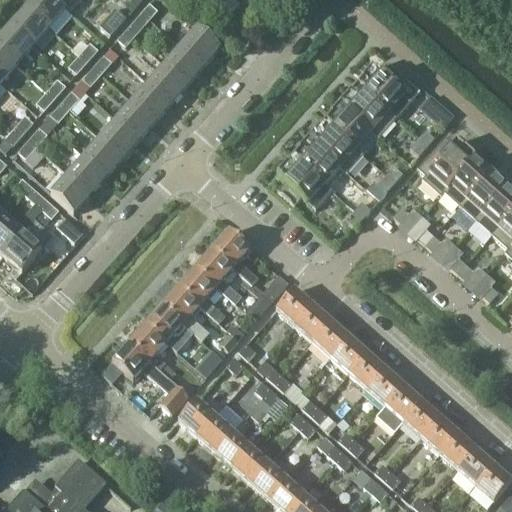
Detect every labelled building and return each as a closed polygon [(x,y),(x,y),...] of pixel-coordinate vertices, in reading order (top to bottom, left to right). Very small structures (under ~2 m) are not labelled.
[(37,0),(27,12),(50,32),(67,14),(50,0),(37,0)] [(50,0),(67,14),(70,17),(84,0),(50,0)] [(135,11),(144,0),(125,0),(124,2),(135,11)] [(159,14),(151,7),(142,18),(150,25),(159,14)] [(50,32),(27,12),(11,30),(34,50),(50,32)] [(99,31),(110,40),(125,22),(114,13),(99,31)] [(150,25),(142,18),(126,37),(134,44),(150,25)] [(220,53),(198,33),(190,27),(181,38),(188,44),(181,52),(204,72),(220,53)] [(34,50),(11,30),(0,42),(0,53),(17,69),(34,50)] [(134,44),(126,37),(120,44),(128,51),(134,44)] [(87,65),(97,54),(89,47),(80,58),(87,65)] [(204,72),(181,52),(165,70),(187,90),(204,72)] [(17,69),(0,53),(0,86),(1,87),(17,69)] [(87,65),(80,58),(68,71),(76,78),(87,65)] [(106,60),(96,72),(104,79),(114,67),(106,60)] [(365,86),(360,92),(395,124),(411,105),(398,94),(406,85),(389,69),(381,79),(376,74),(375,75),(371,72),(361,83),(365,86)] [(187,90),(165,70),(148,88),(171,109),(187,90)] [(96,72),(85,84),(93,91),(104,79),(96,72)] [(55,102),(65,91),(57,84),(47,95),(55,102)] [(171,109),(148,88),(132,106),(155,127),(171,109)] [(350,95),(340,107),(372,135),(379,141),(395,124),(360,92),(354,98),(350,95)] [(55,102),(47,95),(36,108),(44,115),(55,102)] [(79,103),(71,96),(60,108),(68,115),(79,103)] [(453,121),(431,101),(420,113),(442,133),(453,121)] [(155,127),(132,106),(116,124),(138,145),(155,127)] [(333,122),(328,128),(356,153),(372,135),(340,107),(329,119),(333,122)] [(68,115),(60,108),(49,120),(57,127),(68,115)] [(22,139),(33,127),(25,120),(14,132),(22,139)] [(116,124),(99,143),(122,163),(138,145),(116,124)] [(319,131),(308,143),(347,177),(363,160),(356,153),(328,128),(322,134),(319,131)] [(22,139),(14,132),(4,144),(11,151),(22,139)] [(46,140),(38,133),(28,144),(36,152),(46,140)] [(424,134),(416,142),(426,151),(434,142),(424,134)] [(453,149),(445,141),(416,174),(424,181),(421,184),(439,200),(474,161),(463,151),(462,152),(455,146),(453,149)] [(426,151),(416,142),(408,152),(418,160),(426,151)] [(99,143),(83,161),(106,181),(122,163),(99,143)] [(301,158),(296,164),(324,189),(340,171),(347,178),(347,177),(308,143),(297,155),(301,158)] [(36,152),(28,144),(17,157),(25,164),(36,152)] [(83,161),(67,179),(90,199),(106,181),(83,161)] [(474,161),(439,200),(440,201),(443,198),(458,211),(489,176),(473,162),(474,161)] [(302,203),(315,214),(331,196),(324,189),(296,164),(290,170),(287,167),(276,178),(280,181),(279,182),(284,187),(276,196),(294,212),(302,203)] [(392,170),(385,178),(394,187),(402,179),(392,170)] [(53,182),(59,188),(50,198),(73,218),(90,199),(67,179),(60,174),(53,182)] [(489,176),(458,211),(474,225),(505,190),(489,176)] [(377,188),(386,196),(394,187),(385,178),(377,188)] [(23,199),(30,191),(22,184),(15,191),(23,199)] [(511,196),(505,190),(474,225),(490,239),(511,214),(511,196)] [(49,207),(30,191),(23,199),(42,215),(49,207)] [(360,206),(353,214),(362,222),(369,214),(360,206)] [(58,215),(49,207),(42,215),(51,223),(58,215)] [(399,228),(408,219),(401,212),(392,222),(399,228)] [(362,222),(353,214),(345,223),(354,231),(362,222)] [(511,214),(490,239),(506,254),(511,247),(511,214)] [(5,220),(0,225),(0,257),(2,259),(23,236),(5,220)] [(66,221),(58,230),(75,245),(83,236),(66,221)] [(42,253),(52,242),(34,226),(24,237),(23,236),(2,259),(21,276),(42,253)] [(417,244),(423,250),(432,240),(426,234),(417,244)] [(227,235),(210,254),(231,273),(250,290),(257,282),(238,266),(248,254),(227,235)] [(432,240),(423,250),(432,257),(440,247),(432,240)] [(231,273),(210,254),(193,273),(215,292),(234,308),(240,301),(221,285),(231,273)] [(449,273),(456,278),(464,269),(458,263),(449,273)] [(464,269),(456,278),(464,286),(473,276),(464,269)] [(215,292),(193,273),(177,292),(198,310),(217,327),(224,320),(204,303),(215,292)] [(261,299),(271,307),(288,288),(278,280),(261,299)] [(489,308),(497,298),(490,291),(481,301),(489,308)] [(198,310),(177,292),(160,310),(182,329),(201,346),(208,338),(189,321),(198,310)] [(293,294),(275,315),(294,331),(312,311),(293,294)] [(245,317),(254,326),(271,307),(261,299),(245,317)] [(182,329),(160,310),(144,329),(165,348),(185,365),(191,358),(171,341),(182,329)] [(330,327),(312,311),(294,331),(312,347),(330,327)] [(348,343),(330,327),(312,347),(329,363),(348,343)] [(165,348),(144,329),(128,348),(168,383),(174,376),(155,360),(165,348)] [(231,337),(220,350),(227,356),(239,343),(231,337)] [(366,359),(348,343),(329,363),(347,379),(366,359)] [(168,383),(128,348),(111,367),(132,386),(141,376),(160,393),(168,383)] [(274,390),(282,381),(246,348),(238,357),(247,366),(248,365),(266,381),(265,382),(274,390)] [(213,354),(197,372),(206,379),(222,361),(213,354)] [(384,374),(366,359),(347,379),(365,395),(384,374)] [(235,379),(243,370),(234,362),(226,371),(235,379)] [(402,390),(384,374),(365,395),(383,412),(402,390)] [(274,390),(283,398),(291,389),(282,381),(274,390)] [(263,404),(271,395),(261,386),(253,395),(263,404)] [(188,401),(178,392),(176,390),(159,409),(171,420),(188,401)] [(420,406),(402,390),(383,412),(401,428),(420,406)] [(271,411),(279,402),(271,395),(263,404),(271,411)] [(196,405),(177,427),(196,443),(215,422),(196,405)] [(310,421),(318,412),(309,405),(301,414),(310,421)] [(438,422),(420,406),(401,428),(419,444),(438,422)] [(310,421),(319,429),(327,420),(318,412),(310,421)] [(315,434),(297,418),(289,427),(344,475),(351,466),(334,450),(333,451),(315,434)] [(215,422),(196,443),(214,459),(233,437),(215,422)] [(456,438),(438,422),(419,444),(437,460),(456,438)] [(233,437),(214,459),(232,475),(251,453),(233,437)] [(346,453),(354,444),(345,437),(337,446),(346,453)] [(474,454),(456,438),(437,460),(455,476),(474,454)] [(346,453),(355,462),(363,453),(354,444),(346,453)] [(251,453),(232,475),(250,491),(269,469),(251,453)] [(492,470),(474,454),(455,476),(473,492),(492,470)] [(269,469),(250,491),(268,507),(286,485),(277,477),(282,470),(274,463),(269,469)] [(88,511),(107,490),(80,466),(40,510),(25,497),(14,509),(10,511),(88,511)] [(382,485),(390,476),(381,468),(373,478),(382,485)] [(511,486),(492,470),(473,492),(491,508),(511,486)] [(382,485),(392,494),(400,485),(390,476),(382,485)] [(286,485),(268,507),(273,511),(294,511),(305,501),(295,493),(301,486),(292,478),(286,485)] [(371,499),(379,490),(370,482),(362,491),(371,499)] [(380,507),(388,498),(379,490),(371,499),(380,507)] [(501,511),(511,511),(511,497),(500,511),(501,511)] [(316,511),(305,501),(294,511),(316,511)] [(412,511),(422,511),(426,508),(418,501),(410,510),(412,511)]
